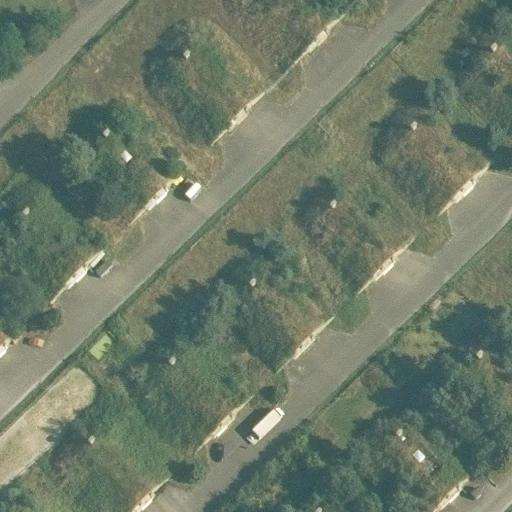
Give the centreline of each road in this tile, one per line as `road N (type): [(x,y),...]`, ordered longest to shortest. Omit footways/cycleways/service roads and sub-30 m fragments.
road 1 (unclassified): [(0,400),(409,0)]
road 2 (unclassified): [(187,511),(511,194)]
road 3 (unclassified): [(0,99),(117,0)]
